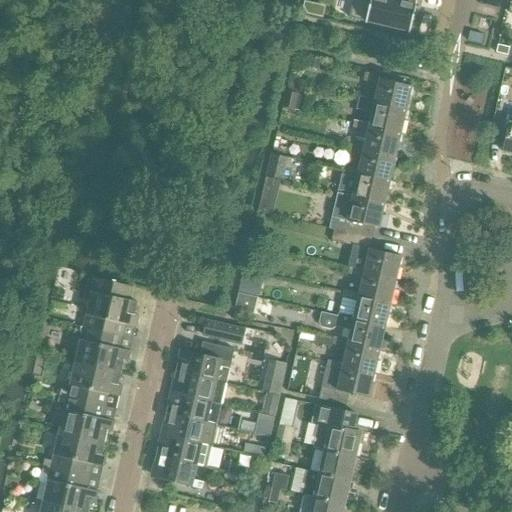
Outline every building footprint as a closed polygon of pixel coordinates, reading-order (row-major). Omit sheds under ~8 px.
[(364,0),(353,0),(349,18),(365,22),(365,23),(366,23),(366,22),(408,32),(408,33),(409,33),(414,13),(416,5),(415,4),(415,5),(414,5),(415,0),(370,0),(370,1),(364,0)] [(469,32),(467,41),(480,44),(483,35),(469,32)] [(497,45),(496,53),(507,56),(509,48),(497,45)] [(375,100),(372,99),(372,106),(405,114),(411,87),(380,80),(380,76),(365,73),(363,81),(378,85),(375,100)] [(286,92),(282,107),(302,112),(305,97),(298,95),(286,92)] [(369,123),(366,123),(367,129),(400,136),(405,114),(372,106),(372,99),(359,97),(356,109),(372,113),(369,123)] [(502,153),(511,155),(511,110),(511,111),(502,153)] [(364,146),(362,146),(362,153),(394,160),(400,136),(367,129),(366,123),(354,121),(352,128),(367,132),(364,146)] [(359,170),(355,169),(356,176),(389,183),(394,160),(362,153),(362,146),(348,144),(347,152),(362,155),(359,170)] [(264,178),(271,179),(287,183),(290,169),(268,164),(264,178)] [(353,193),(350,193),(352,200),(383,207),(389,183),(356,176),(355,169),(343,167),(341,175),(357,178),(353,193)] [(279,182),(265,179),(257,212),(271,216),(279,182)] [(344,232),(371,238),(374,227),(378,228),(383,207),(352,200),(350,193),(338,191),(336,198),(351,202),(347,221),(344,232)] [(344,232),(334,230),(331,241),(369,250),(369,249),(371,238),(344,232)] [(369,249),(369,250),(364,270),(363,274),(395,282),(401,257),(369,249)] [(362,278),(359,293),(358,297),(390,304),(395,282),(363,274),(364,270),(349,267),(347,275),(362,278)] [(244,270),(238,294),(256,299),(262,274),(244,270)] [(76,319),(74,327),(116,337),(119,323),(135,327),(137,316),(133,315),(136,302),(128,300),(131,287),(94,278),(84,321),(76,319)] [(353,317),(351,316),(351,322),(384,330),(390,304),(358,297),(359,293),(343,291),(342,298),(357,302),(353,317)] [(235,309),(253,314),(256,299),(238,294),(235,309)] [(348,340),(346,339),(346,346),(379,353),(379,350),(385,349),(386,341),(382,338),(384,330),(351,322),(351,316),(338,314),(337,317),(321,313),(319,323),(321,328),(331,330),(335,327),(351,330),(348,340)] [(244,329),(237,328),(207,321),(203,336),(240,345),(244,329)] [(81,334),(74,364),(120,374),(122,361),(126,362),(129,351),(113,348),(116,337),(74,327),(73,332),(81,334)] [(327,360),(326,365),(373,376),(379,353),(346,346),(346,339),(333,338),(332,340),(315,337),(314,344),(331,347),(331,345),(346,348),(343,363),(327,360)] [(182,365),(180,374),(216,383),(216,382),(226,384),(234,350),(202,343),(199,355),(180,350),(177,363),(182,365)] [(60,390),(58,397),(100,407),(100,406),(103,407),(106,394),(118,397),(121,386),(117,385),(120,374),(74,364),(67,391),(60,390)] [(321,387),(318,399),(346,405),(348,394),(368,398),(373,376),(326,365),(326,368),(341,372),(336,391),(321,387)] [(173,380),(170,394),(221,406),(223,398),(213,396),(216,383),(180,374),(178,382),(173,380)] [(263,391),(279,395),(282,379),(267,376),(263,391)] [(172,407),(170,416),(216,427),(221,406),(170,394),(167,405),(172,407)] [(262,413),(274,416),(278,397),(267,394),(262,413)] [(64,404),(58,434),(103,444),(106,432),(110,432),(113,422),(97,418),(100,407),(58,397),(57,403),(64,404)] [(356,414),(344,412),(315,405),(311,422),(318,424),(312,448),(324,451),(324,452),(354,460),(360,433),(352,432),(356,414)] [(163,422),(160,436),(211,448),(216,427),(170,416),(168,424),(163,422)] [(282,441),(281,443),(290,445),(294,429),(279,425),(276,440),(282,441)] [(44,460),(42,467),(84,477),(87,464),(102,467),(105,456),(101,455),(103,444),(58,434),(51,462),(44,460)] [(162,449),(160,458),(196,466),(206,469),(211,448),(160,436),(157,448),(162,449)] [(290,445),(281,443),(279,455),(287,457),(290,445)] [(324,452),(319,474),(319,475),(349,482),(354,460),(324,452)] [(196,466),(160,458),(158,466),(153,464),(150,478),(201,490),(203,483),(193,480),(196,466)] [(264,461),(252,459),(247,479),(259,482),(264,461)] [(48,474),(42,504),(77,511),(87,511),(90,502),(94,503),(97,492),(81,488),(84,477),(42,467),(41,473),(48,474)] [(313,497),(313,498),(343,506),(349,482),(319,475),(319,474),(307,471),(302,495),(303,495),(313,497)] [(275,474),(271,489),(280,490),(285,491),(288,477),(275,474)] [(280,490),(271,489),(268,502),(277,504),(280,490)] [(299,511),(341,511),(343,506),(313,498),(313,497),(303,495),(299,511)]
